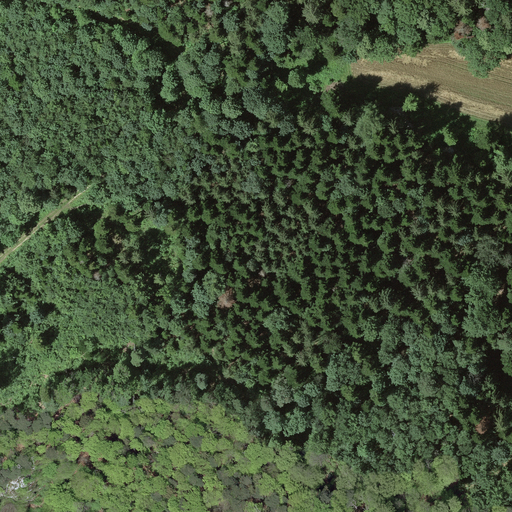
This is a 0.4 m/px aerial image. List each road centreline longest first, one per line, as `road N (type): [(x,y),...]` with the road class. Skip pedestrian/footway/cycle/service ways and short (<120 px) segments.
road 1 (track): [(60,0),(167,36),(183,63),(184,94),(139,142),(0,256)]
road 2 (track): [(0,108),(85,85),(149,89),(163,72),(152,28)]
